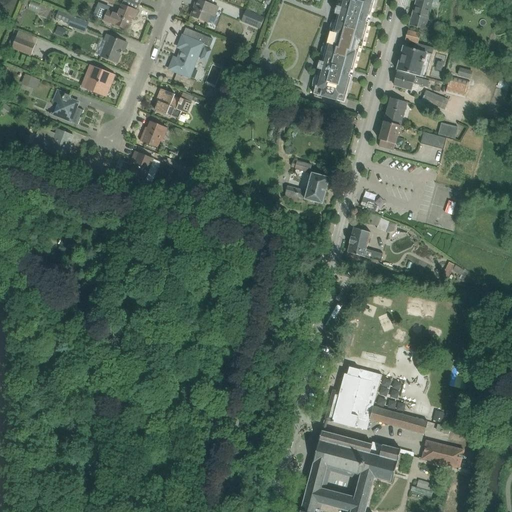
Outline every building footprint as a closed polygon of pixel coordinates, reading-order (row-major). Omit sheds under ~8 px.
[(196,0),(191,15),(214,24),(221,6),(203,0),(196,0)] [(340,0),(330,37),(361,46),(374,0),(340,0)] [(416,0),(414,9),(430,14),(434,0),(416,0)] [(130,30),(139,10),(121,3),(117,11),(108,7),(103,19),(130,30)] [(242,20),(263,28),(269,14),(248,6),(242,20)] [(409,24),(426,29),(430,14),(414,9),(409,24)] [(49,14),(47,23),(60,26),(63,17),(49,14)] [(413,43),(415,32),(401,30),(399,41),(413,43)] [(118,64),(128,42),(107,33),(97,54),(118,64)] [(167,69),(191,79),(205,42),(182,33),(176,47),(180,49),(177,57),(173,55),(167,69)] [(315,93),(346,101),(361,46),(330,37),(315,93)] [(398,69),(421,75),(427,50),(404,44),(398,69)] [(81,87),(107,96),(115,73),(89,64),(81,87)] [(445,77),(443,89),(466,93),(470,72),(456,69),(454,79),(445,77)] [(394,84),(413,90),(417,77),(398,71),(394,84)] [(493,78),(490,87),(500,91),(504,83),(493,78)] [(431,87),(426,96),(446,106),(450,97),(431,87)] [(52,114),(78,124),(83,109),(78,107),(81,100),(71,97),(72,94),(57,89),(53,99),(57,101),(52,114)] [(179,116),(181,110),(187,113),(192,99),(161,89),(154,108),(179,116)] [(391,97),(385,119),(402,124),(408,101),(391,97)] [(379,138),(397,143),(402,124),(385,119),(379,138)] [(141,141),(162,148),(169,128),(148,120),(141,141)] [(457,127),(440,122),(436,134),(453,140),(457,127)] [(65,159),(74,136),(44,124),(35,148),(65,159)] [(127,170),(146,178),(155,158),(135,150),(127,170)] [(439,172),(462,177),(465,164),(441,160),(439,172)] [(304,176),(306,169),(290,164),(288,171),(304,176)] [(306,199),(324,203),(329,176),(312,172),(306,199)] [(279,188),(277,196),(296,200),(298,192),(279,188)] [(375,201),(364,197),(361,207),(366,209),(366,207),(368,208),(367,212),(374,215),(377,206),(374,205),(375,201)] [(361,223),(371,226),(370,229),(378,231),(381,222),(372,220),(373,218),(364,215),(361,223)] [(348,252),(365,256),(371,231),(355,227),(348,252)] [(372,406),(380,373),(349,366),(342,393),(333,390),(325,420),(367,431),(370,420),(422,432),(425,420),(372,406)] [(334,376),(333,368),(325,368),(325,377),(334,376)] [(383,400),(391,401),(393,383),(384,382),(383,400)] [(429,412),(425,423),(434,426),(437,415),(429,412)] [(429,435),(442,434),(441,426),(429,427),(429,435)] [(372,444),(322,431),(300,511),(319,511),(322,503),(350,511),(364,511),(374,478),(394,483),(402,450),(372,444)] [(463,449),(428,438),(423,455),(458,466),(463,449)] [(409,481),(406,491),(423,496),(426,486),(409,481)]
